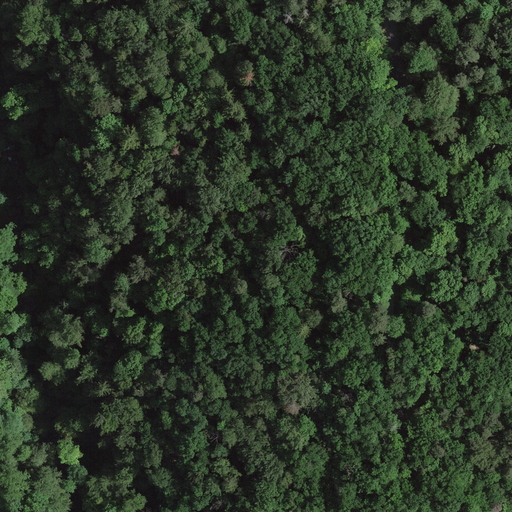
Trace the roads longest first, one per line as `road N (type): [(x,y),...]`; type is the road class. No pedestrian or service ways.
road 1 (unclassified): [(511,507),(447,502),(410,454),(383,323),(397,77),(387,0)]
road 2 (track): [(511,351),(476,340),(419,257),(392,200)]
